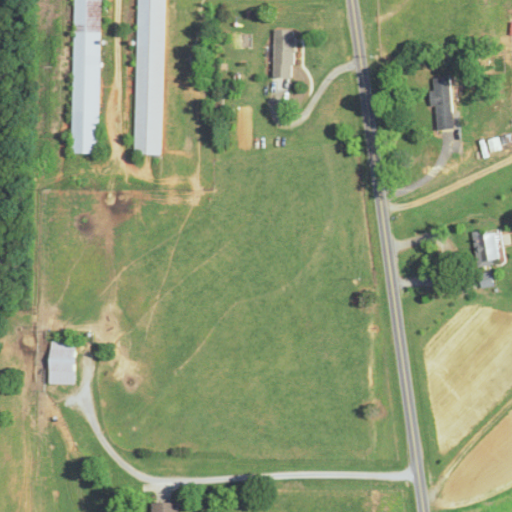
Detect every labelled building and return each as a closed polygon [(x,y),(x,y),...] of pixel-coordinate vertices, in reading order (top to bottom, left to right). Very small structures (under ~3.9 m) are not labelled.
[(103,0),(75,0),(74,154),(102,154),(103,0)] [(140,0),(138,155),(166,155),(168,0),(140,0)] [(278,79),(300,79),(301,31),(279,30),(278,79)] [(455,78),(435,79),(439,130),(458,129),(455,78)] [(497,233),(478,236),(482,263),(502,259),(497,233)] [(78,384),(78,341),(52,341),(52,384),(78,384)] [(184,511),(184,502),(159,502),(159,511),(184,511)]
